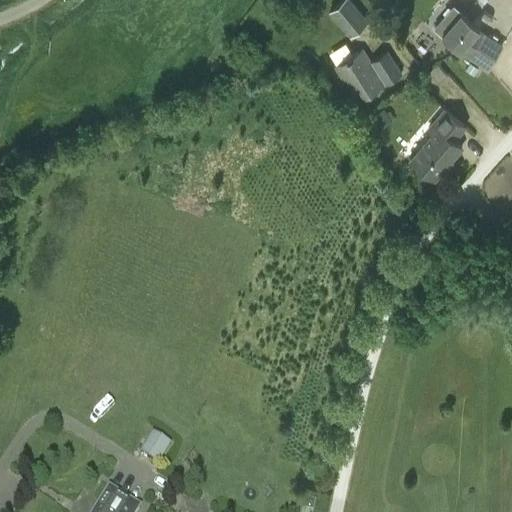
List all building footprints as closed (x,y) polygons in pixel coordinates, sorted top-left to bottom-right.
[(342,0),(329,11),(351,37),(369,21),(351,0),(342,0)] [(478,28),(479,27),(454,6),(436,28),(442,33),(460,49),(488,66),(502,44),(478,28)] [(328,51),(334,62),(353,52),(347,41),(328,51)] [(357,100),(401,72),(387,50),(371,60),(363,47),(334,65),(357,100)] [(465,69),(474,75),(478,69),(469,63),(465,69)] [(453,138),(465,125),(445,107),(428,127),(434,132),(411,157),(434,177),(462,146),(453,138)] [(157,465),(170,444),(153,433),(140,454),(157,465)] [(93,511),(135,511),(139,507),(108,488),(93,511)]
